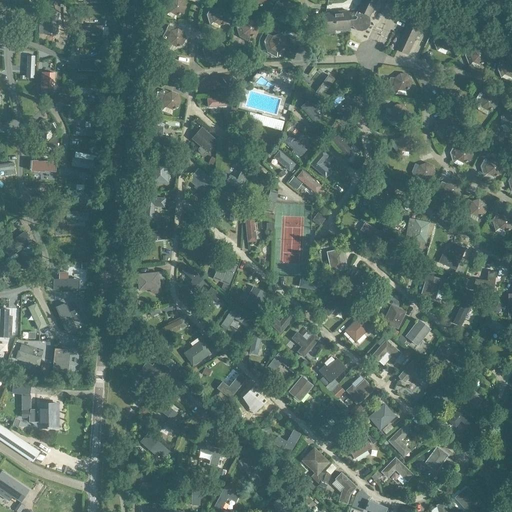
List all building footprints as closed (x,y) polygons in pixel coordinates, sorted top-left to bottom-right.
[(186,8),(184,1),(181,0),(165,0),(163,5),(166,15),(170,12),(176,15),(183,13),(186,8)] [(362,0),(357,11),(364,14),(370,17),(377,0),(362,0)] [(281,4),(277,1),(273,9),(275,20),(280,16),(286,19),(292,18),(295,12),(294,6),(288,2),(281,4)] [(230,17),(228,11),(222,8),(215,10),(211,7),(207,15),(210,26),(216,23),(220,25),(226,23),(230,17)] [(364,14),(357,11),(355,16),(357,17),(356,20),(349,20),(349,11),(338,12),(338,13),(325,14),(327,31),(350,29),(350,27),(363,26),(363,23),(360,22),(364,14)] [(55,34),(56,13),(44,13),(43,33),(55,34)] [(240,19),(236,27),(239,37),(248,42),(249,37),(256,35),(259,29),(257,23),(251,20),(245,22),(240,19)] [(421,28),(410,23),(397,49),(409,54),(421,28)] [(77,27),(77,35),(101,35),(101,27),(90,27),(77,27)] [(178,29),(171,31),(167,29),(163,37),(166,47),(170,43),(176,46),(182,45),(185,39),(183,32),(178,29)] [(434,41),(438,51),(442,47),(448,50),(454,48),(457,42),(454,36),(448,33),(442,35),(437,33),(434,41)] [(273,37),(268,34),(264,42),(267,52),(271,49),(277,52),(283,50),(287,44),(285,38),(279,35),(273,37)] [(207,42),(203,50),(206,60),(210,56),(216,59),(222,57),(225,52),(223,45),(218,42),(211,44),(207,42)] [(466,56),(470,66),(474,62),(480,64),(486,62),(489,56),(486,50),(480,47),(474,50),(469,48),(466,56)] [(35,56),(27,55),(27,79),(35,79),(35,56)] [(498,68),(502,78),(506,74),(511,77),(511,76),(511,59),(506,62),(501,60),(498,68)] [(107,61),(81,61),(81,71),(107,71),(107,61)] [(161,70),(166,80),(170,76),(176,78),(182,75),(184,69),(181,63),(175,61),(169,64),(164,62),(161,70)] [(39,73),(39,88),(52,89),(53,73),(39,73)] [(412,80),(408,75),(401,74),(396,78),(391,78),(390,86),(396,95),(399,90),(406,91),(411,86),(412,80)] [(322,97),(335,79),(328,75),(315,93),(322,97)] [(460,89),(456,84),(450,82),(444,86),(443,92),(439,94),(443,102),(453,104),(453,99),(458,96),(460,89)] [(165,95),(161,93),(157,92),(155,100),(157,101),(162,111),(166,107),(172,109),(178,107),(180,101),(178,95),(172,92),(165,95)] [(495,108),(498,103),(496,96),(491,93),(484,95),(480,93),(476,100),(479,110),(483,107),(489,110),(495,108)] [(350,94),(335,108),(341,113),(355,99),(350,94)] [(208,107),(232,105),(232,97),(208,99),(208,107)] [(320,118),(306,102),(300,107),(314,123),(320,118)] [(408,111),(404,106),(397,105),(392,109),(387,108),(386,117),(393,126),(395,121),(402,121),(407,117),(408,111)] [(511,128),(511,112),(511,113),(510,113),(507,110),(501,116),(502,126),(506,124),(511,129),(511,128)] [(249,112),(246,121),(281,131),(284,122),(249,112)] [(164,120),(173,123),(175,118),(166,115),(164,120)] [(436,121),(435,132),(440,130),(445,135),(451,136),(456,132),(457,125),(452,120),(446,120),(442,116),(436,121)] [(296,126),(291,121),(285,127),(291,132),(296,126)] [(96,128),(76,127),(76,136),(95,136),(96,128)] [(153,146),(176,148),(176,138),(162,137),(163,128),(154,127),(153,146)] [(207,153),(218,142),(202,127),(191,139),(200,147),(197,149),(198,152),(201,155),(204,154),(206,152),(207,153)] [(253,142),(264,146),(265,143),(271,146),(274,138),(252,129),(251,131),(248,130),(247,131),(246,131),(243,138),(247,140),(247,141),(252,144),(253,142)] [(300,156),(305,150),(295,142),(301,135),(295,130),(284,143),(300,156)] [(42,131),(41,148),(56,149),(57,139),(50,138),(50,132),(42,131)] [(400,139),(394,138),(393,147),(400,156),(403,151),(409,151),(415,147),(415,141),(411,136),(405,135),(400,139)] [(332,141),(348,159),(354,154),(338,136),(332,141)] [(473,155),(471,148),(465,146),(459,147),(454,145),(450,153),(454,163),(458,160),(464,163),(470,161),(473,155)] [(309,165),(326,178),(331,172),(322,164),(328,156),(322,150),(309,165)] [(295,165),(279,151),(273,158),(289,171),(295,165)] [(73,159),(72,166),(94,168),(94,161),(73,159)] [(485,159),(481,166),(484,177),(489,173),(494,176),(501,174),(504,169),(502,162),(496,159),(490,161),(485,159)] [(56,162),(33,161),(32,172),(55,173),(56,162)] [(152,184),(168,183),(168,162),(151,163),(152,184)] [(13,163),(0,165),(0,171),(4,171),(5,176),(15,174),(13,163)] [(421,166),(416,164),(412,172),(416,182),(420,178),(426,180),(433,178),(435,172),(433,166),(427,163),(421,166)] [(226,182),(240,190),(251,171),(244,167),(237,179),(230,175),(226,182)] [(205,194),(214,182),(198,169),(188,181),(189,181),(188,183),(187,184),(187,186),(189,187),(191,187),(199,193),(201,191),(205,194)] [(85,173),(66,170),(66,177),(84,179),(85,173)] [(296,178),(316,194),(322,187),(302,170),(296,178)] [(217,176),(221,181),(227,177),(224,171),(217,176)] [(302,184),(294,177),(288,183),(297,190),(302,184)] [(442,182),(439,190),(443,200),(447,196),(453,198),(459,196),(462,190),(459,184),(453,181),(447,184),(442,182)] [(228,194),(223,189),(218,195),(223,199),(228,194)] [(256,209),(272,213),(278,192),(270,190),(267,203),(258,201),(256,209)] [(88,192),(70,191),(70,198),(88,200),(88,192)] [(377,192),(364,199),(375,219),(388,212),(377,192)] [(35,207),(44,208),(45,194),(36,193),(35,207)] [(144,220),(153,221),(154,207),(165,208),(166,198),(146,197),(144,220)] [(479,216),(485,214),(488,209),(485,202),(479,199),(473,202),(468,199),(465,207),(468,218),(469,217),(478,222),(479,216)] [(229,220),(237,221),(239,204),(218,201),(218,210),(230,211),(229,220)] [(89,213),(67,211),(66,220),(88,222),(89,213)] [(497,213),(493,221),(496,231),(500,228),(506,231),(511,228),(511,215),(508,214),(501,216),(497,213)] [(247,243),(256,242),(253,217),(245,217),(247,243)] [(427,244),(431,222),(410,218),(406,237),(411,238),(411,240),(416,241),(415,248),(419,249),(421,242),(427,244)] [(211,240),(194,221),(187,227),(204,246),(211,240)] [(374,248),(383,234),(366,223),(361,230),(372,237),(367,244),(374,248)] [(170,230),(147,232),(148,242),(171,239),(170,230)] [(24,232),(5,246),(9,253),(10,252),(12,255),(17,252),(33,243),(24,232)] [(389,243),(386,264),(394,266),(395,258),(395,257),(396,252),(404,253),(405,246),(397,245),(396,244),(389,243)] [(56,244),(55,255),(79,255),(79,245),(56,244)] [(457,270),(466,249),(455,244),(449,257),(443,254),(439,263),(457,270)] [(204,248),(199,252),(205,259),(210,255),(204,248)] [(331,273),(347,269),(342,250),(327,253),(331,273)] [(38,268),(39,258),(35,257),(36,252),(22,251),(21,267),(38,268)] [(221,289),(225,291),(228,285),(237,265),(229,262),(224,274),(216,270),(213,279),(223,283),(221,289)] [(187,287),(192,292),(203,280),(188,266),(183,272),(192,280),(187,287)] [(474,291),(494,294),(497,272),(489,271),(488,281),(476,279),(474,291)] [(53,289),(78,290),(78,281),(67,281),(67,272),(59,272),(59,279),(53,279),(53,289)] [(159,292),(160,289),(159,272),(137,274),(138,291),(150,290),(152,293),(154,294),(157,294),(159,292)] [(428,275),(422,295),(436,299),(442,280),(428,275)] [(299,287),(323,291),(324,283),(300,279),(299,287)] [(361,298),(365,291),(357,286),(358,285),(350,281),(346,289),(361,298)] [(335,288),(328,284),(325,289),(331,293),(335,288)] [(253,288),(244,305),(257,311),(265,294),(253,288)] [(199,305),(205,309),(212,299),(219,304),(223,298),(211,289),(199,305)] [(237,295),(231,300),(236,306),(242,301),(237,295)] [(344,302),(336,295),(323,309),(329,315),(337,308),(345,315),(351,309),(348,307),(351,304),(346,299),(344,302)] [(483,302),(492,307),(496,301),(486,296),(483,302)] [(462,326),(472,304),(464,301),(454,323),(462,326)] [(503,307),(499,303),(494,310),(499,314),(503,307)] [(47,327),(36,304),(27,308),(38,331),(47,327)] [(69,313),(66,304),(56,308),(67,333),(76,329),(74,324),(73,322),(81,319),(77,309),(69,313)] [(382,322),(398,330),(406,312),(391,305),(382,322)] [(7,318),(7,310),(0,309),(0,334),(6,335),(7,326),(10,326),(11,318),(7,318)] [(221,326),(227,330),(234,319),(241,324),(245,317),(232,309),(221,326)] [(268,324),(280,334),(294,318),(287,312),(279,322),(274,317),(268,324)] [(365,314),(363,316),(370,323),(372,321),(365,314)] [(185,328),(189,326),(184,315),(168,323),(168,325),(164,327),(162,328),(161,326),(153,330),(154,333),(157,340),(165,337),(185,328)] [(253,319),(248,316),(245,322),(249,325),(253,319)] [(355,342),(370,328),(359,317),(345,331),(355,342)] [(491,317),(486,324),(506,339),(511,332),(491,317)] [(418,320),(405,336),(417,346),(431,330),(418,320)] [(378,328),(374,332),(379,338),(383,334),(378,328)] [(254,330),(250,354),(258,355),(262,331),(254,330)] [(297,352),(304,358),(319,339),(313,333),(307,340),(297,332),(291,339),(301,347),(297,352)] [(489,337),(481,334),(478,341),(485,344),(489,337)] [(401,335),(397,340),(403,344),(407,339),(401,335)] [(395,360),(401,354),(386,341),(372,356),(378,362),(386,352),(395,360)] [(184,354),(194,366),(192,368),(195,373),(193,374),(196,377),(199,375),(197,372),(203,368),(199,361),(209,354),(201,342),(184,354)] [(15,359),(39,367),(41,358),(32,355),(34,348),(22,344),(19,351),(18,351),(15,359)] [(430,364),(451,374),(455,367),(442,360),(448,348),(440,344),(430,364)] [(403,348),(399,351),(409,360),(412,356),(403,348)] [(425,365),(432,354),(423,348),(416,359),(425,365)] [(68,373),(70,350),(54,349),(52,371),(68,373)] [(287,368),(292,362),(279,352),(267,368),(273,373),(281,363),(287,368)] [(325,365),(319,371),(330,383),(329,383),(323,377),(319,380),(325,387),(325,388),(329,392),(338,384),(334,379),(345,369),(336,360),(327,368),(325,365)] [(421,380),(427,374),(412,361),(398,377),(405,383),(413,373),(421,380)] [(166,376),(146,362),(138,373),(158,387),(166,376)] [(428,374),(424,379),(428,383),(433,378),(428,374)] [(245,380),(239,375),(229,387),(222,382),(217,388),(230,399),(245,380)] [(459,395),(477,406),(481,399),(470,393),(478,381),(471,376),(459,395)] [(302,377),(289,392),(300,402),(300,401),(305,405),(315,393),(311,389),(313,387),(302,377)] [(445,406),(451,399),(438,388),(443,383),(438,379),(433,385),(438,389),(423,404),(430,410),(438,400),(445,406)] [(353,385),(346,392),(358,404),(372,390),(363,380),(355,388),(353,385)] [(14,393),(29,395),(30,395),(31,384),(13,382),(12,393),(14,393)] [(339,385),(331,393),(337,399),(345,392),(339,385)] [(267,401),(253,387),(244,396),(258,410),(267,401)] [(184,418),(165,403),(160,411),(169,418),(164,424),(174,431),(184,418)] [(58,404),(39,404),(39,421),(41,421),(41,427),(47,427),(47,428),(50,428),(50,427),(56,427),(56,412),(58,412),(58,404)] [(358,404),(350,412),(354,416),(362,408),(358,404)] [(384,404),(368,417),(379,431),(396,417),(384,404)] [(341,406),(337,409),(346,419),(349,416),(341,406)] [(344,421),(332,407),(315,420),(320,427),(331,418),(338,426),(344,421)] [(470,428),(475,422),(459,409),(449,422),(455,427),(460,421),(470,428)] [(31,410),(21,410),(21,418),(31,418),(31,410)] [(31,417),(32,422),(23,422),(23,427),(32,426),(31,424),(39,423),(39,417),(31,417)] [(359,421),(351,427),(356,433),(363,428),(359,421)] [(406,424),(401,429),(406,434),(411,429),(406,424)] [(500,437),(511,443),(511,426),(507,424),(500,437)] [(0,425),(0,439),(32,461),(39,452),(0,425)] [(270,427),(261,430),(263,436),(272,433),(270,427)] [(399,441),(406,434),(401,429),(401,428),(388,441),(390,443),(404,457),(410,451),(399,441)] [(278,437),(274,444),(290,453),(300,435),(293,431),(287,442),(278,437)] [(384,436),(380,431),(375,434),(379,439),(384,436)] [(172,452),(149,432),(140,442),(156,455),(158,453),(165,459),(172,452)] [(371,448),(364,435),(347,446),(354,458),(371,448)] [(372,445),(377,441),(370,435),(367,437),(372,445)] [(223,449),(203,443),(200,452),(220,459),(223,449)] [(437,447),(425,463),(436,472),(448,455),(437,447)] [(317,476),(330,463),(314,448),(301,461),(317,476)] [(254,452),(249,455),(253,461),(258,458),(254,452)] [(425,459),(422,455),(414,460),(417,464),(425,459)] [(395,458),(381,472),(387,478),(395,470),(407,481),(412,475),(395,458)] [(490,476),(485,483),(492,488),(502,474),(485,463),(480,469),(490,476)] [(377,471),(371,477),(375,481),(381,475),(377,471)] [(21,501),(29,490),(2,472),(0,474),(0,494),(5,498),(4,499),(9,502),(13,498),(21,503),(21,501)] [(348,504),(350,494),(357,487),(341,472),(335,479),(343,487),(342,489),(338,502),(348,504)] [(173,477),(140,474),(139,483),(154,484),(154,487),(160,487),(160,485),(172,486),(173,477)] [(399,493),(405,487),(397,480),(391,486),(399,493)] [(320,481),(319,484),(318,486),(325,489),(327,484),(322,482),(320,481)] [(191,482),(191,505),(199,505),(199,494),(209,494),(209,483),(191,482)] [(467,487),(455,498),(467,511),(469,511),(480,502),(467,487)] [(224,488),(214,506),(221,510),(227,499),(235,503),(239,496),(224,488)] [(370,511),(382,511),(383,511),(365,496),(359,502),(370,511)] [(272,504),(275,511),(284,511),(282,507),(288,504),(285,497),(272,504)] [(15,510),(17,511),(21,511),(25,507),(24,506),(20,503),(15,510)] [(447,511),(444,503),(437,506),(438,511),(447,511)]
